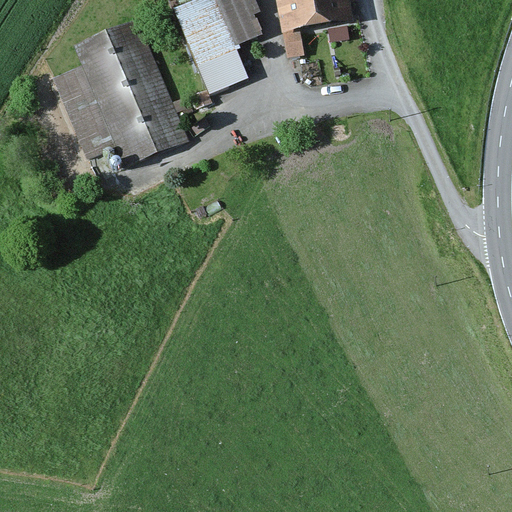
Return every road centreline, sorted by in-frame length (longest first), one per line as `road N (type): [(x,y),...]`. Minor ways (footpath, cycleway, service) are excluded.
road 1 (residential): [(371,0),(405,97),(467,226),(499,241)]
road 2 (secondary): [(499,241),(511,83)]
